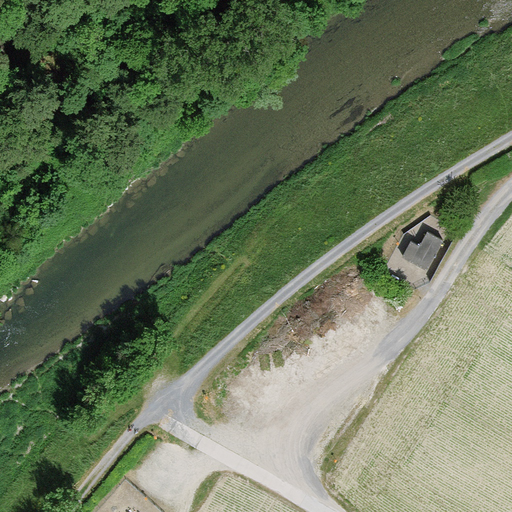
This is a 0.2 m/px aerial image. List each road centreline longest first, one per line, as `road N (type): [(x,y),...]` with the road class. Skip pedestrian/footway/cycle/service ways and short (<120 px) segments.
road 1 (track): [(147,414),(298,277),(386,212),(511,137)]
road 2 (track): [(275,0),(99,95),(0,162)]
road 3 (unclassified): [(147,414),(321,511)]
road 4 (track): [(147,414),(67,511)]
